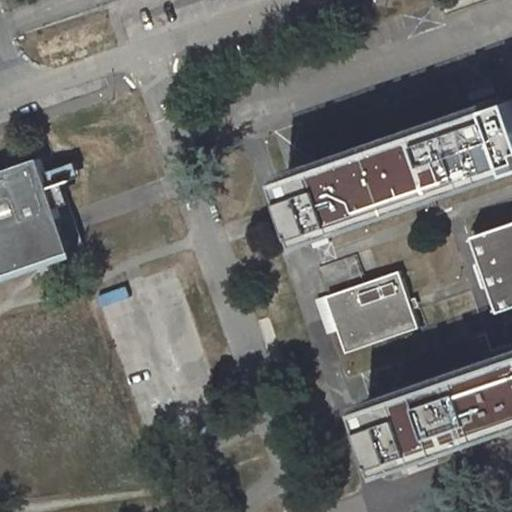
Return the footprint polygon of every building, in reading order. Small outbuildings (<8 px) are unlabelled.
[(298,208),(309,239),(431,197),(437,195),(506,171),(511,169),(511,141),(510,134),(499,104),(400,138),(388,142),(287,177),(298,208)] [(386,136),(388,142),(400,138),(398,132),(386,136)] [(0,275),(8,272),(35,263),(43,260),(60,255),(75,249),(76,249),(65,219),(61,207),(57,195),(54,186),(49,171),(44,157),(12,168),(12,169),(10,169),(0,172),(0,275)] [(49,171),(54,186),(68,181),(83,176),(78,161),(59,168),(49,171)] [(511,222),(472,236),(481,262),(476,264),(480,275),(484,287),(488,285),(497,311),(511,305),(511,222)] [(330,290),(365,279),(357,255),(323,266),(330,290)] [(412,298),(402,269),(382,276),(328,295),(342,332),(348,352),(421,327),(415,308),(410,309),(407,300),(412,298)] [(342,332),(328,295),(317,299),(330,336),(342,332)] [(127,340),(115,344),(122,368),(134,365),(127,340)] [(511,356),(367,406),(379,440),(389,468),(511,425),(511,356)]
